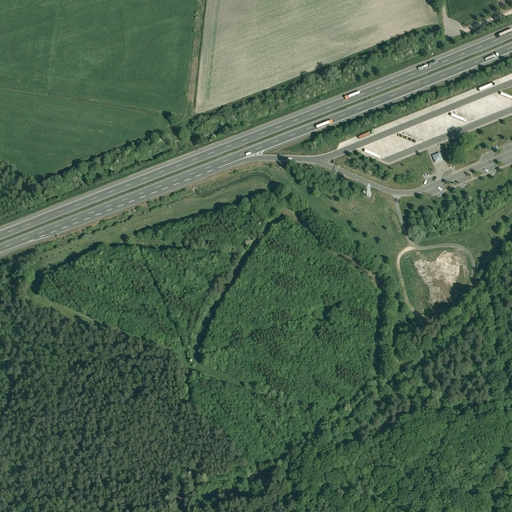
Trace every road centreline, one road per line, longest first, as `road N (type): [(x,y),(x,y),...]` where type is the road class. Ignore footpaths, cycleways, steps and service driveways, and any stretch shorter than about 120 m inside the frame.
road 1 (motorway): [(511,33),(0,236)]
road 2 (motorway): [(0,249),(511,47)]
road 3 (track): [(482,299),(303,456),(298,511)]
road 4 (track): [(482,299),(498,428),(478,511)]
